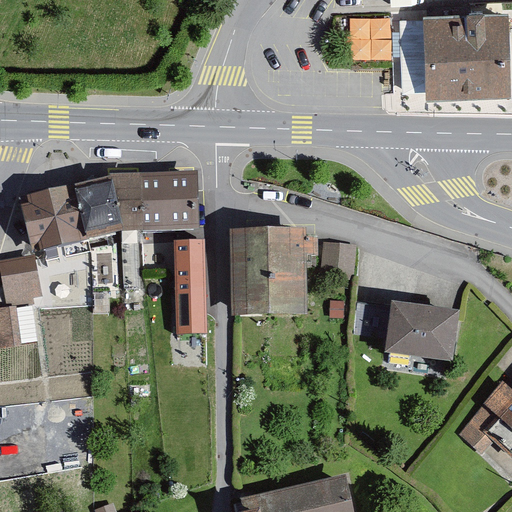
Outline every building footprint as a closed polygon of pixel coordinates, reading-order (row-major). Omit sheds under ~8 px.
[(391,14),(349,15),(350,58),(392,57),(391,14)] [(442,103),(502,102),(501,19),(416,20),(417,103),(442,103)] [(122,227),(199,226),(197,170),(172,171),(135,171),(111,172),(113,176),(122,227)] [(80,239),(122,227),(113,176),(68,185),(80,239)] [(33,249),(80,239),(68,185),(26,196),(28,205),(21,206),(33,249)] [(231,325),(305,322),(301,239),(228,242),(231,325)] [(207,334),(205,241),(173,242),(175,335),(207,334)] [(323,278),(355,278),(356,246),(324,245),(323,278)] [(0,270),(7,305),(43,298),(34,257),(0,263),(0,270)] [(19,308),(0,309),(0,347),(23,345),(19,308)] [(387,310),(381,362),(449,369),(454,317),(387,310)] [(511,399),(499,389),(464,435),(511,480),(511,399)] [(241,511),(341,511),(334,482),(240,506),(241,511)]
